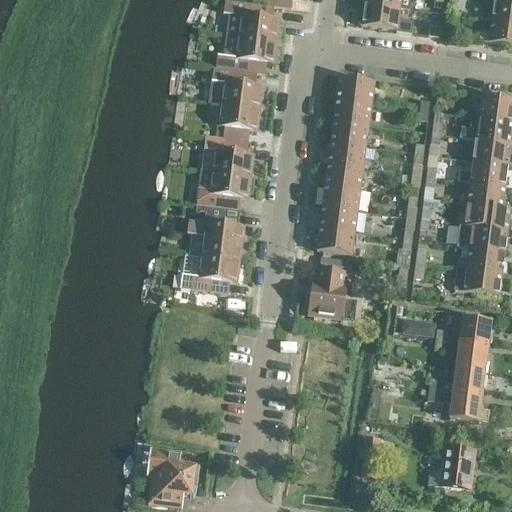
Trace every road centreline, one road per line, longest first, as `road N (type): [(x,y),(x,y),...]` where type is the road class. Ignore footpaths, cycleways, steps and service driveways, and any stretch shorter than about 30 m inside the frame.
road 1 (residential): [(242,510),(304,47)]
road 2 (residential): [(511,76),(323,50)]
